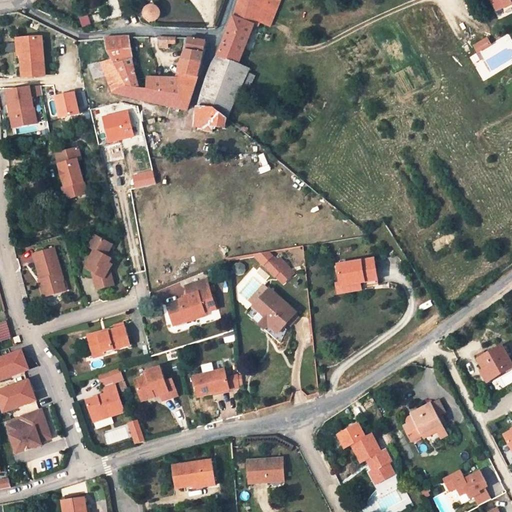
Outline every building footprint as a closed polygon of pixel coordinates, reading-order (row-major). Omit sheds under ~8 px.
[(223,118),(235,87),(241,69),(244,63),(234,58),(251,16),(257,0),(231,0),(232,1),(224,27),(216,50),(206,64),(193,103),(223,118)] [(266,22),(272,5),(259,0),(257,0),(251,16),(266,22)] [(154,7),(152,7),(150,8),(148,9),(146,11),(146,13),(146,15),(147,17),(148,19),(150,20),(152,21),(155,21),(157,20),(159,18),(160,16),(160,14),(160,11),(158,9),(156,8),(154,7)] [(32,32),(13,33),(14,49),(11,49),(13,71),(36,69),(32,32)] [(192,36),(174,33),(170,47),(187,51),(192,36)] [(113,78),(125,80),(116,34),(93,34),(101,52),(113,78)] [(165,89),(129,81),(125,80),(113,78),(101,52),(79,60),(84,74),(95,70),(101,85),(172,109),(174,100),(181,74),(167,71),(166,74),(165,89)] [(166,57),(162,70),(167,71),(181,74),(185,61),(166,57)] [(165,89),(166,74),(142,70),(135,68),(129,81),(165,89)] [(248,72),(241,69),(235,87),(242,90),(248,72)] [(32,82),(23,84),(25,93),(34,92),(32,82)] [(23,84),(1,87),(6,122),(29,118),(25,93),(23,84)] [(60,92),(49,94),(54,114),(72,110),(67,87),(60,89),(60,92)] [(210,123),(220,127),(223,119),(223,118),(193,103),(192,107),(189,125),(206,131),(210,123)] [(120,107),(95,113),(101,137),(125,131),(120,107)] [(73,154),(70,144),(48,150),(58,184),(63,183),(66,193),(79,189),(69,156),(73,154)] [(58,196),(66,193),(63,183),(58,184),(54,185),(58,196)] [(80,259),(85,261),(80,268),(82,269),(87,288),(104,282),(100,267),(96,265),(100,260),(101,257),(97,254),(104,245),(89,235),(82,245),(87,248),(80,259)] [(35,293),(52,290),(51,278),(54,277),(56,277),(49,244),(30,248),(36,276),(38,276),(39,280),(33,281),(35,293)] [(269,277),(280,266),(267,252),(263,255),(254,245),(239,248),(249,259),(250,258),(262,270),(262,269),(269,277)] [(356,281),(366,279),(363,255),(328,259),(329,267),(325,268),(327,288),(356,284),(356,281)] [(80,268),(85,261),(80,259),(76,265),(80,268)] [(174,295),(158,301),(165,321),(178,317),(178,314),(207,304),(196,275),(175,283),(178,291),(173,293),(174,295)] [(246,290),(252,295),(246,302),(245,303),(261,318),(258,321),(268,330),(277,320),(280,322),(286,314),(284,311),(285,309),(260,287),(259,287),(254,282),(246,290)] [(240,297),(246,302),(252,295),(246,290),(240,297)] [(89,329),(78,333),(85,355),(105,348),(104,346),(121,341),(116,324),(115,323),(114,320),(105,323),(106,326),(99,328),(98,329),(90,332),(89,329)] [(12,345),(0,349),(0,370),(19,364),(16,355),(12,345)] [(479,379),(504,367),(494,347),(469,359),(479,379)] [(138,383),(133,384),(137,395),(157,390),(159,396),(173,391),(168,376),(161,378),(157,363),(142,368),(143,372),(136,375),(138,383)] [(192,394),(224,387),(222,377),(220,367),(209,369),(188,374),(192,394)] [(120,374),(110,377),(113,384),(123,381),(120,374)] [(231,374),(222,377),(224,387),(233,385),(231,374)] [(19,375),(0,381),(0,404),(26,395),(22,384),(19,375)] [(91,416),(120,406),(113,384),(110,377),(99,381),(102,388),(83,395),(91,416)] [(433,400),(425,404),(432,418),(440,414),(433,400)] [(436,427),(432,418),(425,404),(403,415),(404,417),(398,420),(400,425),(397,427),(405,443),(436,427)] [(27,441),(28,445),(38,442),(37,438),(47,434),(37,405),(24,409),(26,414),(18,417),(3,421),(13,450),(23,447),(22,443),(27,441)] [(131,433),(139,430),(134,416),(126,419),(131,433)] [(378,480),(387,475),(381,463),(384,461),(378,450),(373,452),(363,435),(356,438),(349,425),(329,436),(337,449),(345,445),(355,464),(361,461),(366,471),(363,473),(366,480),(375,475),(378,480)] [(511,425),(496,434),(505,451),(511,447),(511,425)] [(139,430),(131,433),(132,438),(140,436),(141,436),(139,430)] [(245,483),(263,481),(263,477),(281,475),(279,455),(242,458),(245,483)] [(174,486),(192,483),(192,480),(212,477),(209,458),(170,465),(174,486)] [(452,470),(436,479),(443,492),(450,488),(454,496),(460,493),(464,499),(474,493),(473,491),(479,488),(477,485),(480,483),(474,473),(459,481),(452,470)] [(212,477),(192,480),(192,483),(192,486),(213,482),(212,477)] [(474,493),(466,498),(470,507),(483,501),(478,492),(475,494),(474,493)] [(61,511),(83,511),(80,495),(77,495),(62,498),(59,499),(61,511)]
